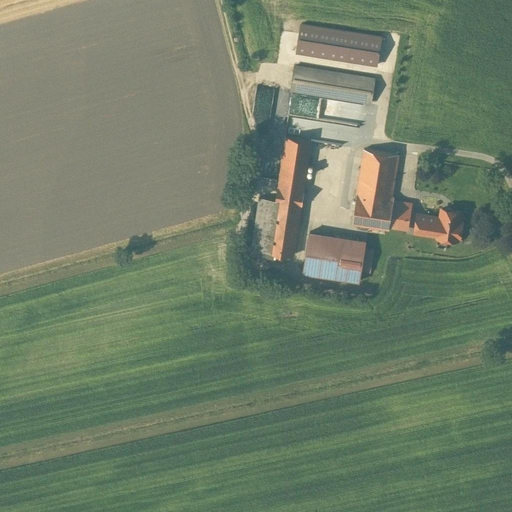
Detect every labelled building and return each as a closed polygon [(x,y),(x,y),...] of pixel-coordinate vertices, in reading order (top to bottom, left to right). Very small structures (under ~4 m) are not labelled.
[(381,36),(301,23),(297,52),(376,65),(381,36)] [(374,78),(294,65),(291,89),(370,102),(374,78)] [(311,139),(286,135),(278,186),(276,198),(260,196),(251,253),(271,256),(272,250),(293,254),(301,203),(302,203),(304,190),(303,190),(311,139)] [(398,153),(364,148),(353,222),(388,228),(392,200),(393,197),(391,197),(398,153)] [(431,159),(418,156),(417,165),(429,167),(431,159)] [(411,203),(392,200),(388,224),(407,227),(411,203)] [(451,209),(451,210),(443,209),(443,208),(442,208),(440,217),(418,213),(415,230),(437,234),(436,235),(457,239),(457,236),(459,236),(462,220),(460,220),(461,211),(451,209)] [(365,240),(309,231),(303,272),(359,280),(361,270),(364,248),(365,240)] [(374,250),(364,248),(361,270),(370,272),(374,250)]
